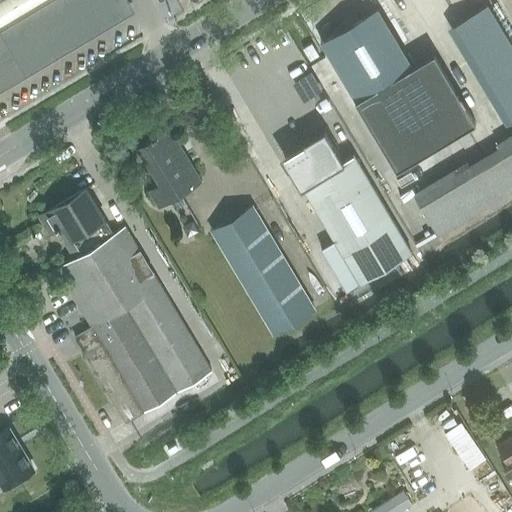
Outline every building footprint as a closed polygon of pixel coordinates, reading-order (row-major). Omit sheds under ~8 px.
[(0,0),(0,86),(133,6),(128,0),(0,0)] [(493,0),(432,0),(449,27),(453,25),(487,4),(493,0)] [(511,46),(487,4),(453,25),(510,121),(511,119),(511,46)] [(377,7),(322,40),(357,98),(407,182),(433,167),(382,83),(412,66),(377,7)] [(312,43),(303,48),(311,60),(319,55),(312,43)] [(152,136),(153,138),(139,147),(161,183),(150,191),(159,205),(200,180),(169,128),(157,135),(156,134),(152,136)] [(344,160),(326,129),(307,140),(310,144),(287,157),(292,165),(288,167),(301,187),(302,187),(358,282),(411,251),(353,154),(344,160)] [(511,143),(418,200),(438,234),(511,189),(511,143)] [(50,233),(56,229),(73,258),(57,268),(92,326),(75,336),(126,422),(212,370),(125,227),(113,234),(86,188),(40,216),(50,233)] [(263,222),(253,205),(212,230),(274,333),(315,308),(263,222)] [(317,299),(327,295),(320,276),(310,280),(317,299)] [(0,479),(4,487),(33,469),(9,428),(0,433),(0,479)] [(511,436),(496,446),(510,467),(504,470),(507,475),(502,478),(510,490),(511,488),(511,436)] [(404,489),(371,510),(372,511),(397,511),(412,503),(404,489)]
